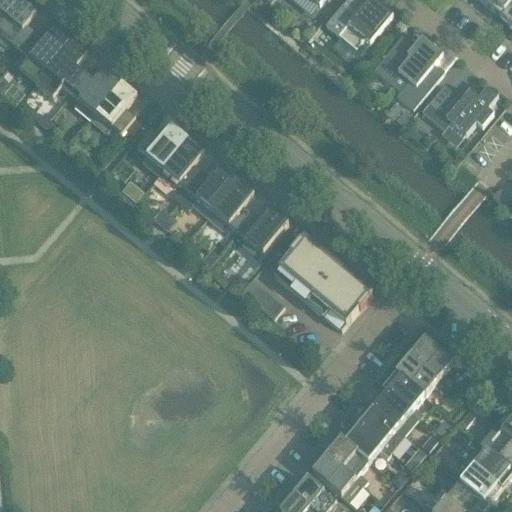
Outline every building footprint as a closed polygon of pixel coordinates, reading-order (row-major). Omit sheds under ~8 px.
[(0,0),(0,31),(21,6),(13,0),(0,0)] [(306,0),(320,11),(328,0),(286,0),(291,3),(293,0),(306,0)] [(370,49),(393,21),(371,2),(364,10),(352,0),(350,0),(326,30),(357,55),(366,45),(370,49)] [(501,21),(511,7),(511,0),(490,0),(484,8),(501,21)] [(35,40),(27,33),(37,20),(32,16),(21,6),(0,31),(0,48),(8,55),(12,50),(21,57),(35,40)] [(511,31),(511,7),(501,21),(511,31)] [(36,90),(71,48),(55,34),(44,47),(35,40),(21,57),(29,64),(20,76),(36,90)] [(445,77),(436,69),(443,60),(422,43),(414,52),(402,42),(383,65),(409,86),(397,101),(414,115),(445,77)] [(85,82),(77,75),(88,62),(71,48),(36,90),(53,103),(63,92),(71,99),(85,82)] [(91,125),(121,90),(104,76),(93,89),(85,82),(71,99),(79,106),(75,111),(91,125)] [(141,128),(127,116),(138,103),(121,90),(91,125),(108,139),(112,134),(121,141),(127,134),(132,139),(141,128)] [(494,120),(488,115),(499,103),(498,102),(497,103),(487,94),(479,103),(470,96),(462,105),(445,91),(429,110),(466,140),(465,141),(466,142),(477,129),(483,134),(494,120)] [(44,132),(50,124),(44,119),(37,127),(44,132)] [(49,137),(56,129),(50,124),(44,132),(49,137)] [(159,181),(188,146),(177,136),(170,145),(164,141),(161,145),(147,133),(138,144),(143,148),(137,155),(146,162),(142,168),(159,181)] [(202,180),(194,173),(205,160),(188,146),(159,181),(174,194),(169,200),(178,208),(202,180)] [(208,223),(238,187),(221,174),(211,187),(202,180),(178,208),(188,216),(193,210),(208,223)] [(252,221),(244,214),(254,201),(238,187),(208,223),(225,237),(229,231),(238,238),(252,221)] [(509,202),(501,193),(493,200),(502,209),(509,202)] [(161,229),(169,220),(163,215),(155,225),(161,229)] [(259,265),(289,230),(276,219),(269,228),(264,224),(260,228),(252,221),(238,238),(246,245),(242,250),(259,265)] [(167,235),(175,225),(169,220),(161,229),(167,235)] [(366,295),(355,286),(350,283),(346,282),(341,279),(346,273),(336,265),(331,271),(327,266),(325,263),(322,258),(310,248),(311,248),(305,243),(302,247),(300,246),(290,258),(292,259),(274,280),(341,336),(359,315),(360,317),(370,305),(369,304),(372,300),(366,295)] [(210,271),(218,261),(212,256),(204,266),(210,271)] [(247,291),(238,282),(232,289),(241,297),(247,291)] [(242,297),(274,325),(285,312),(252,284),(242,297)] [(453,368),(424,344),(410,361),(447,392),(451,387),(443,380),(453,368)] [(447,392),(410,361),(396,378),(425,402),(434,391),(442,397),(447,392)] [(425,402),(396,378),(382,395),(419,425),(424,420),(416,413),(425,402)] [(405,442),(419,425),(382,395),(369,411),(405,442)] [(405,442),(369,411),(355,428),(391,458),(392,459),(405,442)] [(469,417),(458,430),(464,435),(475,422),(469,417)] [(511,424),(505,432),(498,425),(493,431),(511,446),(511,424)] [(391,458),(355,428),(341,444),(370,468),(379,457),(387,464),(391,458)] [(511,446),(493,431),(489,436),(496,443),(487,454),(511,474),(511,446)] [(370,468),(341,444),(328,460),(364,491),(368,486),(360,479),(370,468)] [(502,495),(511,482),(511,474),(487,454),(478,465),(470,458),(465,464),(502,495)] [(364,491),(328,460),(313,478),(350,509),(364,491)] [(488,511),(502,495),(465,464),(461,469),(469,476),(459,487),(488,511)] [(342,511),(308,484),(294,501),(306,511),(342,511)] [(454,511),(487,511),(488,511),(459,487),(450,498),(442,492),(437,497),(454,511)] [(454,511),(437,497),(433,502),(441,509),(438,511),(454,511)] [(306,511),(294,501),(284,511),(306,511)]
